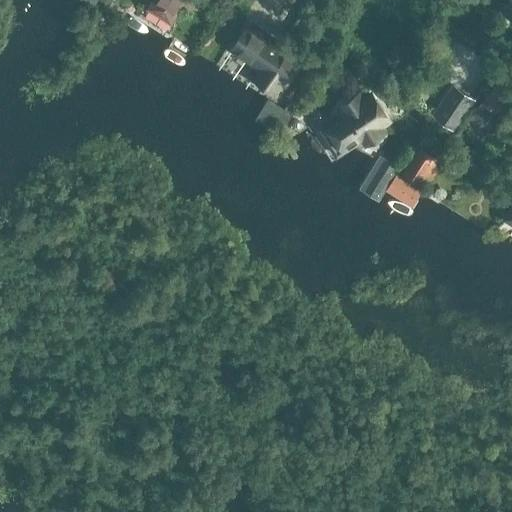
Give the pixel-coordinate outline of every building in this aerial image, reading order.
[(152,0),(147,9),(172,24),(185,4),(193,9),(198,0),(152,0)] [(489,41),(500,24),(486,15),(475,32),(489,41)] [(246,29),(230,52),(235,56),(256,70),(250,80),(272,95),(295,63),(251,33),(246,29)] [(320,59),(313,70),(319,74),(327,63),(329,60),(323,56),(320,59)] [(501,112),(511,92),(511,85),(501,80),(488,104),(501,112)] [(457,127),(479,97),(457,81),(435,112),(457,127)] [(395,120),(374,89),(366,94),(362,89),(339,105),(342,110),(317,127),(338,158),(363,141),(367,146),(390,130),(387,126),(395,120)] [(287,107),(286,109),(293,114),(294,111),(302,99),(295,94),(287,107)] [(480,132),(495,111),(482,102),(468,123),(480,132)] [(428,185),(446,157),(423,143),(405,170),(428,185)] [(364,182),(360,187),(381,201),(385,195),(388,190),(390,186),(398,174),(399,171),(402,167),(381,154),(378,159),(376,161),(364,182)] [(390,186),(388,190),(414,205),(423,190),(424,189),(398,174),(390,186)]
